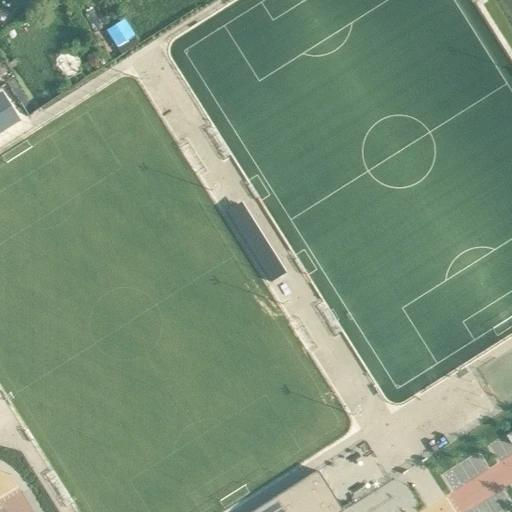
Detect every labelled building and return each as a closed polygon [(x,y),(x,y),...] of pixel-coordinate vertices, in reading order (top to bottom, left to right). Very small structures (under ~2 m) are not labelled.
[(124,20),(107,31),(121,54),(139,43),(124,20)] [(88,55),(87,60),(90,65),(96,67),(100,64),(102,58),(99,53),(93,52),(88,55)] [(0,132),(19,121),(2,92),(0,93),(0,132)] [(228,210),(272,280),(296,265),(252,195),(228,210)] [(0,389),(0,424),(16,415),(0,389)] [(349,446),(360,465),(376,456),(365,437),(349,446)] [(345,511),(319,471),(254,511),(345,511)]
